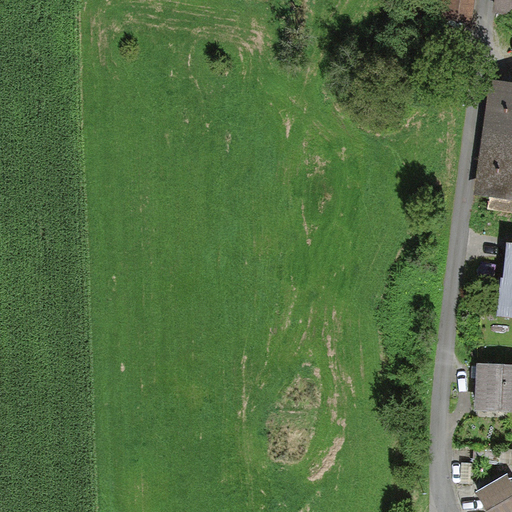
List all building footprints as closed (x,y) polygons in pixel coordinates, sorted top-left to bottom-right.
[(464,19),(465,0),(435,0),(434,16),(464,19)] [(511,92),(494,90),(481,192),(511,195),(511,92)] [(511,245),(494,245),(490,313),(511,314),(511,245)] [(511,370),(474,369),(473,411),(511,411),(511,370)] [(511,511),(511,488),(506,477),(473,494),(482,511),(511,511)]
